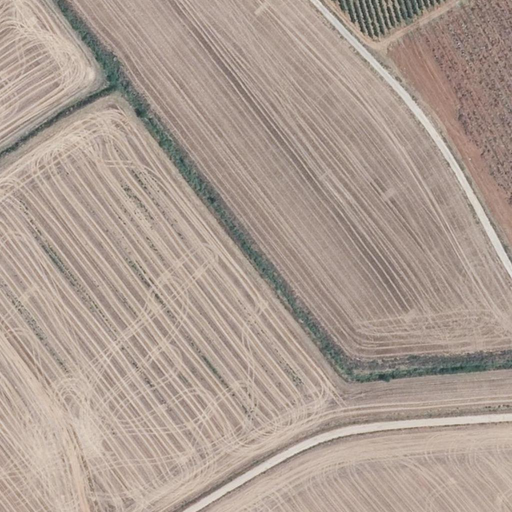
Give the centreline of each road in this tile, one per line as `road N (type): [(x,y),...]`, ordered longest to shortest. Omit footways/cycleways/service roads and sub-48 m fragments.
road 1 (track): [(314,0),(423,118),(511,270)]
road 2 (unclassified): [(511,419),(319,445),(199,511)]
